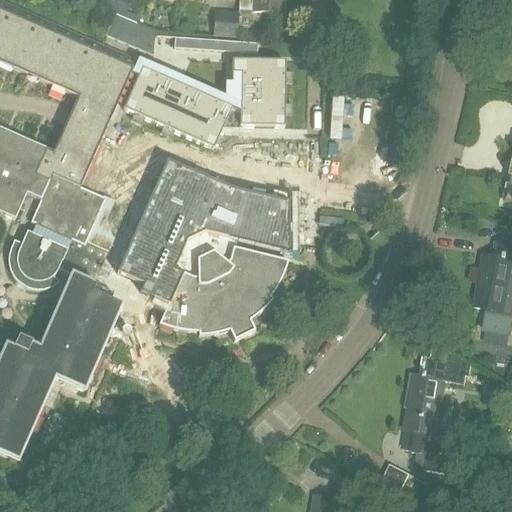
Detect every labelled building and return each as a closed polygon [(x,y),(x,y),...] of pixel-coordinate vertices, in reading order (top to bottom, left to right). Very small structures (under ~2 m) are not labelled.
[(106,0),(103,9),(113,14),(119,0),(106,0)] [(119,0),(113,14),(115,14),(138,25),(140,18),(127,12),(132,0),(119,0)] [(283,14),(283,0),(253,0),(253,13),(283,14)] [(0,65),(77,100),(75,106),(68,120),(65,127),(53,156),(45,152),(34,177),(50,184),(53,177),(80,188),(104,135),(130,75),(135,64),(0,4),(0,65)] [(239,14),(216,13),(214,37),(237,38),(239,14)] [(156,33),(138,25),(115,14),(105,37),(154,57),(156,33)] [(264,30),(280,29),(279,19),(263,20),(264,30)] [(140,72),(123,112),(212,152),(225,123),(238,130),(283,130),(284,64),(230,64),(230,77),(239,77),(239,117),(229,113),(230,111),(140,72)] [(34,177),(45,152),(0,131),(0,215),(29,229),(28,232),(56,244),(80,188),(53,177),(50,184),(34,177)] [(279,265),(280,263),(225,249),(227,241),(288,256),(288,217),(287,213),(285,210),(283,207),(280,205),(277,203),(232,192),(179,169),(175,168),(172,168),(168,169),(165,171),(162,174),(161,177),(117,275),(143,286),(140,294),(168,307),(161,321),(164,322),(167,323),(170,324),(172,325),(175,326),(173,333),(178,334),(184,335),(189,335),(194,336),(199,336),(199,332),(202,332),(204,332),(207,331),(210,331),(212,331),(214,338),(217,337),(220,336),(223,336),(226,335),(229,334),(233,344),(254,334),(249,324),(252,322),(254,320),(256,318),(259,316),(261,314),(256,309),(258,307),(260,305),(262,303),(264,301),(266,299),(268,302),(272,297),(275,293),(277,289),(280,284),(282,279),(275,276),(276,274),(277,271),(278,268),(279,265)] [(482,258),(480,270),(473,311),(493,314),(492,318),(487,317),(485,330),(484,334),(509,339),(510,334),(511,324),(511,321),(511,316),(511,277),(510,277),(511,267),(511,248),(495,246),(493,260),(482,258)] [(5,350),(0,362),(0,456),(17,464),(54,381),(83,394),(121,308),(90,296),(95,287),(72,279),(34,363),(5,350)] [(469,378),(471,367),(471,366),(433,341),(430,364),(426,363),(423,379),(414,377),(405,433),(409,434),(406,452),(410,453),(410,454),(427,457),(425,473),(444,476),(449,449),(438,448),(440,438),(435,437),(444,384),(464,387),(466,378),(469,378)] [(428,486),(409,476),(400,494),(419,504),(424,496),(428,486)] [(428,486),(424,496),(419,504),(432,511),(445,490),(430,482),(428,486)] [(367,511),(370,497),(336,491),(333,504),(316,501),(314,511),(355,511),(356,509),(367,511)]
